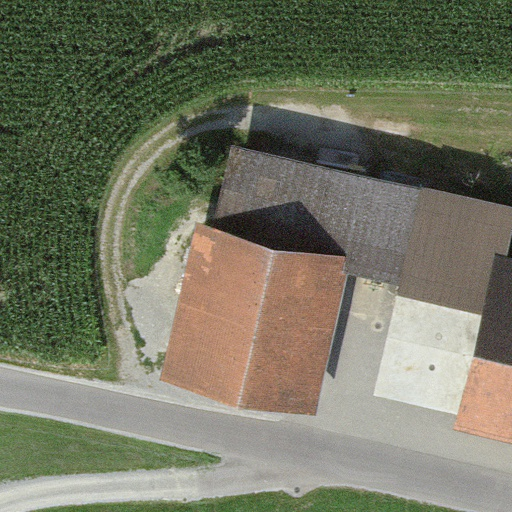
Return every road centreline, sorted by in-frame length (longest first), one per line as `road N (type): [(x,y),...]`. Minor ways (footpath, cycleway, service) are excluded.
road 1 (unclassified): [(0,385),(511,507)]
road 2 (track): [(323,465),(237,487),(24,511)]
